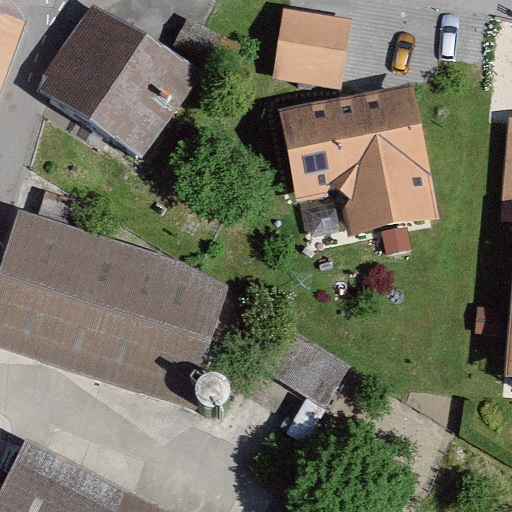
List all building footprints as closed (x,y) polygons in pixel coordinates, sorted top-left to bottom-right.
[(144,157),(198,74),(99,9),(44,91),(144,157)] [(0,93),(15,51),(24,25),(0,15),(0,93)] [(283,15),(274,78),(340,87),(349,24),(283,15)] [(409,89),(280,117),(300,208),(339,199),(347,235),(437,215),(409,89)] [(19,214),(0,276),(0,351),(194,411),(230,289),(179,262),(19,214)] [(168,511),(31,438),(0,495),(0,511),(168,511)]
